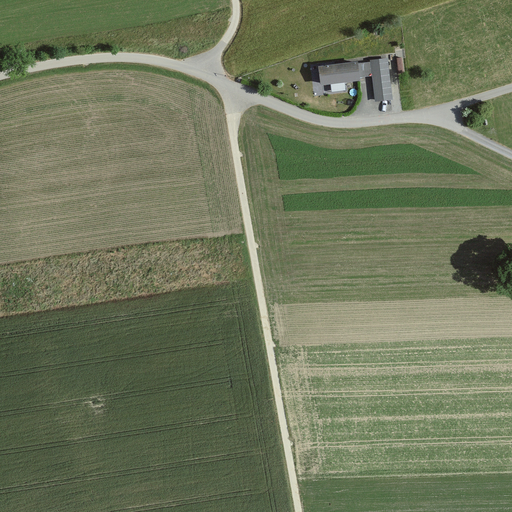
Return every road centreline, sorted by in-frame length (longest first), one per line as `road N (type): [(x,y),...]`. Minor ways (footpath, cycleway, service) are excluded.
road 1 (unclassified): [(441,112),(324,122),(140,57),(89,57),(0,76)]
road 2 (track): [(237,89),(232,131),(299,511)]
road 3 (track): [(511,155),(449,124),(441,112),(511,87)]
